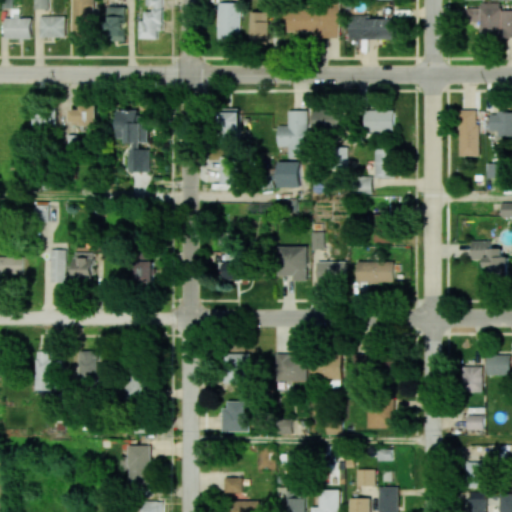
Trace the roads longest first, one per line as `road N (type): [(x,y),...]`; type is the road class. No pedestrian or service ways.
road 1 (residential): [(188,511),(191,0)]
road 2 (residential): [(0,74),(511,74)]
road 3 (residential): [(433,511),(433,0)]
road 4 (residential): [(191,318),(511,318)]
road 5 (residential): [(0,318),(191,318)]
